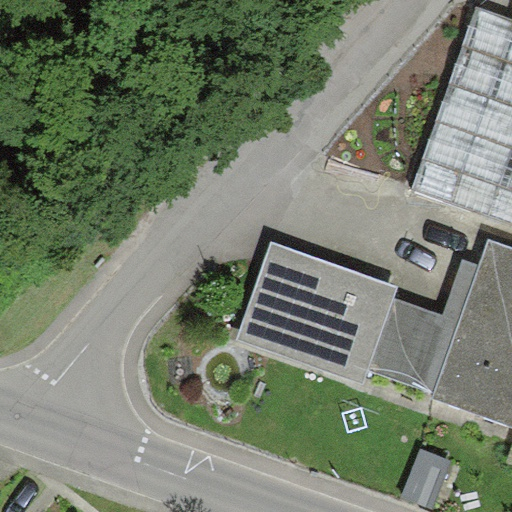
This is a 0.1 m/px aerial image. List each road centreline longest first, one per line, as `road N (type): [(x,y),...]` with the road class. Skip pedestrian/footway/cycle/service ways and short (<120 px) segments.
road 1 (residential): [(28,421),(403,0)]
road 2 (residential): [(28,421),(300,511)]
